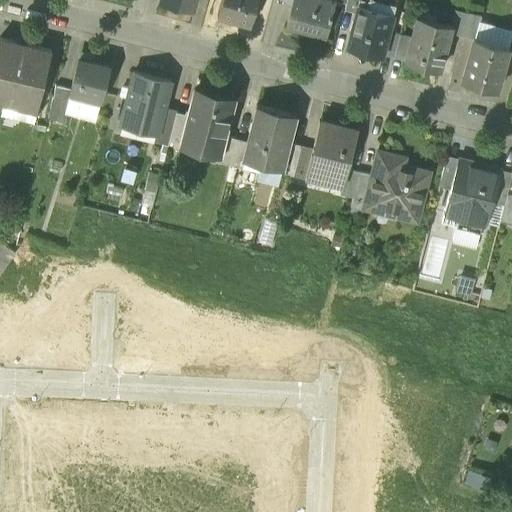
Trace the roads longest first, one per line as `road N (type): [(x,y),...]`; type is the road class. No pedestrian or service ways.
road 1 (residential): [(511,128),(0,0)]
road 2 (residential): [(101,390),(324,401),(318,511)]
